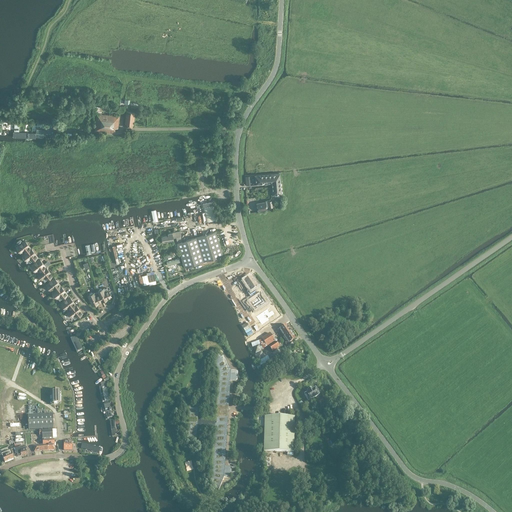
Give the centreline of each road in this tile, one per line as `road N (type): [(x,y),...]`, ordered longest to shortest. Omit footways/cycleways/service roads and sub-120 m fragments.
road 1 (tertiary): [(493,511),(467,492),(405,470),(325,364)]
road 2 (unclassified): [(325,364),(511,237)]
road 3 (tertiary): [(0,470),(44,456),(117,454),(125,432),(116,379),(126,353)]
road 4 (unclassified): [(239,129),(54,128)]
road 5 (tertiary): [(126,353),(169,295),(250,261)]
road 6 (track): [(258,95),(117,75)]
road 7 (residential): [(126,353),(73,291),(61,247),(47,245)]
road 8 (tertiary): [(239,129),(274,73),(281,0)]
road 9 (tertiary): [(250,261),(236,187),(239,129)]
road 10 (tertiary): [(325,364),(250,261)]
